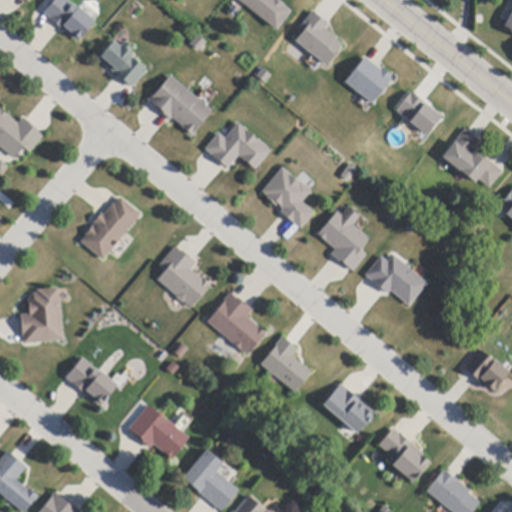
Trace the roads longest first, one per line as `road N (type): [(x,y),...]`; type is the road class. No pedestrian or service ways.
road 1 (residential): [(0,39),(511,468)]
road 2 (residential): [(0,388),(110,131)]
road 3 (residential): [(378,0),(511,108)]
